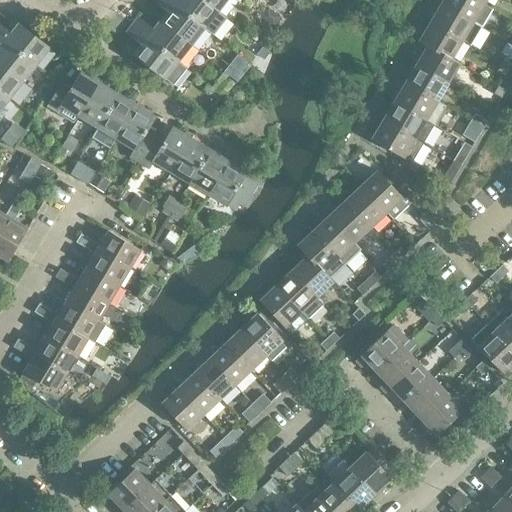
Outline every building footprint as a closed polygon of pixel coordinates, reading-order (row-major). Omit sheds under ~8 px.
[(160,20),(191,44),(204,27),(169,0),(154,0),(168,11),(160,20)] [(226,17),(217,11),(203,0),(169,0),(204,27),(213,34),(226,17)] [(203,0),(217,11),(225,0),(203,0)] [(443,0),(442,3),(481,26),(492,8),(484,3),(479,0),(443,0)] [(431,21),(462,40),(462,39),(470,45),(481,26),(442,3),(431,21)] [(266,9),(259,18),(268,26),(276,16),(266,9)] [(132,24),(178,60),(191,44),(160,20),(153,29),(138,18),(132,24)] [(462,40),(431,21),(419,41),(427,46),(428,45),(450,58),(451,57),(462,40)] [(0,37),(36,65),(49,48),(18,23),(10,33),(0,24),(0,37)] [(178,60),(132,24),(126,32),(140,43),(133,53),(164,78),(178,60)] [(0,64),(22,82),(36,65),(0,37),(0,64)] [(417,63),(448,81),(459,62),(451,57),(450,58),(428,45),(427,46),(417,63)] [(501,64),(509,68),(511,63),(511,59),(506,56),(501,64)] [(406,82),(437,100),(448,81),(417,63),(406,82)] [(0,91),(9,98),(22,82),(0,64),(0,91)] [(509,68),(501,64),(496,71),(504,76),(509,68)] [(79,116),(99,82),(81,71),(72,86),(62,81),(47,106),(57,112),(61,105),(79,116)] [(99,82),(79,116),(97,127),(117,93),(99,82)] [(437,100),(406,82),(394,100),(426,119),(437,100)] [(506,89),(499,86),(498,85),(493,93),(501,97),(506,89)] [(0,109),(9,98),(0,91),(0,109)] [(117,93),(97,127),(115,138),(136,104),(117,93)] [(394,100),(383,119),(423,143),(434,124),(426,119),(394,100)] [(139,160),(154,135),(146,130),(155,116),(136,104),(115,138),(134,149),(131,155),(139,160)] [(42,121),(47,112),(40,108),(35,117),(42,121)] [(475,123),(483,128),(487,120),(479,115),(475,123)] [(412,162),(422,145),(423,143),(383,119),(372,139),(403,157),(412,162)] [(12,144),(24,127),(15,120),(2,137),(12,144)] [(483,128),(475,123),(470,131),(478,135),(483,128)] [(154,135),(139,160),(149,166),(153,160),(171,171),(191,138),(172,127),(164,141),(154,135)] [(61,146),(79,157),(86,145),(68,134),(61,146)] [(191,138),(171,171),(189,182),(209,149),(191,138)] [(209,149),(189,182),(207,193),(227,160),(209,149)] [(453,160),(461,165),(465,157),(457,153),(453,160)] [(41,164),(29,157),(22,169),(34,175),(41,164)] [(226,204),(246,171),(227,160),(207,193),(226,204)] [(461,165),(453,160),(442,177),(450,182),(461,165)] [(400,185),(396,190),(377,170),(367,180),(362,174),(355,180),(361,186),(386,212),(386,211),(393,219),(413,199),(400,185)] [(89,184),(103,193),(110,181),(96,172),(89,184)] [(345,200),(370,227),(386,212),(361,186),(345,200)] [(128,208),(142,216),(150,203),(136,194),(128,208)] [(171,211),(177,201),(169,196),(163,206),(171,211)] [(22,205),(14,200),(10,207),(18,212),(22,205)] [(370,227),(345,200),(336,209),(330,204),(324,209),(329,215),(354,241),(370,227)] [(177,201),(171,211),(181,217),(187,206),(177,201)] [(0,211),(0,231),(9,217),(13,220),(18,212),(10,207),(5,215),(0,211)] [(436,224),(424,212),(418,218),(430,231),(436,224)] [(314,230),(338,256),(354,241),(329,215),(314,230)] [(27,228),(13,220),(9,217),(0,231),(0,256),(8,261),(27,228)] [(141,250),(108,230),(97,248),(130,268),(141,250)] [(338,256),(314,230),(304,239),(299,233),(292,240),(297,245),(297,246),(307,256),(308,255),(322,271),(323,270),(338,256)] [(83,246),(88,237),(81,233),(76,241),(83,246)] [(88,237),(83,246),(91,250),(96,242),(88,237)] [(164,238),(159,246),(171,253),(176,245),(164,238)] [(181,265),(202,254),(194,244),(177,258),(181,265)] [(394,252),(400,259),(407,253),(400,246),(394,252)] [(86,266),(119,285),(130,268),(97,248),(86,266)] [(388,270),(394,265),(400,259),(394,252),(381,263),(388,270)] [(292,270),(317,296),(333,281),(323,270),(322,271),(308,255),(307,256),(292,270)] [(496,270),(502,276),(508,271),(502,264),(496,270)] [(119,285),(86,266),(76,283),(109,303),(119,285)] [(60,268),(57,272),(55,276),(62,281),(67,272),(60,268)] [(276,285),(301,311),(317,296),(292,270),(276,285)] [(502,276),(496,270),(489,276),(496,283),(502,276)] [(374,271),(363,282),(369,289),(380,278),(374,271)] [(70,285),(75,277),(67,272),(62,281),(70,285)] [(363,282),(362,282),(356,288),(362,294),(369,289),(363,282)] [(65,301),(98,321),(109,303),(76,283),(65,301)] [(284,327),(284,326),(301,311),(276,285),(260,300),(284,327)] [(464,299),(471,306),(477,300),(471,294),(464,299)] [(415,307),(429,321),(431,319),(437,313),(424,299),(415,307)] [(471,306),(464,299),(458,306),(464,312),(471,306)] [(98,321),(65,301),(55,318),(88,338),(94,342),(104,325),(98,321)] [(39,303),(34,311),(41,316),(46,307),(39,303)] [(49,320),(54,312),(46,307),(41,316),(49,320)] [(365,314),(358,307),(352,313),(358,320),(365,314)] [(511,349),(511,318),(510,316),(503,309),(487,324),(511,349)] [(286,346),(280,341),(282,339),(258,313),(241,328),(266,355),(271,360),(286,346)] [(431,319),(437,326),(444,320),(437,313),(431,319)] [(44,336),(77,356),(88,338),(55,318),(44,336)] [(367,361),(376,370),(402,346),(409,340),(393,323),(360,354),(361,354),(355,360),(361,367),(367,361)] [(471,339),(502,373),(511,363),(511,349),(487,324),(471,339)] [(225,343),(250,369),(266,355),(241,328),(225,343)] [(326,338),(332,344),(339,338),(332,332),(326,338)] [(77,356),(44,336),(34,353),(67,373),(77,356)] [(13,346),(20,351),(25,342),(18,338),(13,346)] [(332,344),(326,338),(320,344),(326,350),(332,344)] [(460,350),(467,344),(461,338),(455,345),(460,350)] [(28,355),(31,351),(33,347),(25,342),(20,351),(28,355)] [(209,358),(234,384),(250,369),(225,343),(209,358)] [(467,344),(460,350),(467,357),(473,351),(467,344)] [(380,387),(385,392),(386,393),(392,387),(391,386),(417,362),(402,346),(376,370),(386,381),(380,387)] [(67,373),(34,353),(23,372),(56,392),(67,373)] [(194,373),(218,399),(234,384),(209,358),(194,373)] [(482,373),(488,367),(482,360),(475,366),(482,373)] [(405,402),(432,377),(417,362),(391,386),(392,387),(405,402)] [(285,376),(292,382),(298,377),(291,370),(285,376)] [(178,388),(203,414),(218,399),(194,373),(178,388)] [(292,382),(285,376),(283,374),(272,384),(281,393),(292,382)] [(432,377),(405,402),(421,418),(447,393),(432,377)] [(203,414),(178,388),(161,403),(174,417),(170,421),(181,432),(185,428),(186,429),(203,414)] [(252,403),(260,412),(271,402),(262,393),(252,403)] [(454,429),(464,419),(459,413),(463,410),(447,393),(421,418),(436,434),(449,423),(454,429)] [(260,412),(252,403),(241,413),(250,422),(260,412)] [(316,431),(325,440),(334,432),(325,422),(316,431)] [(224,436),(230,443),(243,432),(236,425),(224,436)] [(156,465),(181,443),(169,430),(144,453),(156,465)] [(325,440),(316,431),(307,439),(316,449),(325,440)] [(215,457),(224,449),(230,443),(224,436),(209,450),(215,457)] [(182,453),(189,447),(183,441),(177,447),(182,453)] [(197,469),(203,462),(189,447),(182,453),(197,469)] [(371,447),(350,467),(375,493),(391,477),(376,461),(380,456),(371,447)] [(285,460),(294,470),(303,461),(294,452),(285,460)] [(334,482),(359,508),(375,493),(350,467),(343,459),(327,474),(334,482)] [(294,470),(285,460),(278,466),(287,476),(294,470)] [(203,462),(197,469),(212,484),(218,478),(203,462)] [(485,471),(496,481),(501,476),(490,466),(485,471)] [(108,492),(123,509),(149,484),(134,468),(108,492)] [(496,481),(485,471),(480,477),(490,487),(496,481)] [(126,511),(151,511),(170,494),(155,478),(149,484),(123,509),(126,511)] [(218,478),(212,484),(222,496),(229,490),(218,478)] [(318,496),(333,511),(354,511),(359,508),(334,482),(318,496)] [(255,492),(262,499),(268,493),(262,486),(255,492)] [(303,511),(333,511),(318,496),(311,490),(297,503),(303,510),(303,511)] [(451,495),(463,506),(468,501),(457,490),(451,495)] [(499,511),(511,511),(511,496),(507,491),(493,506),(499,511)] [(249,511),(255,505),(262,499),(255,492),(243,504),(249,511)] [(170,494),(151,511),(182,511),(185,510),(170,494)] [(457,511),(463,506),(451,495),(446,501),(457,511)] [(297,503),(287,511),(303,511),(303,510),(297,503)]
